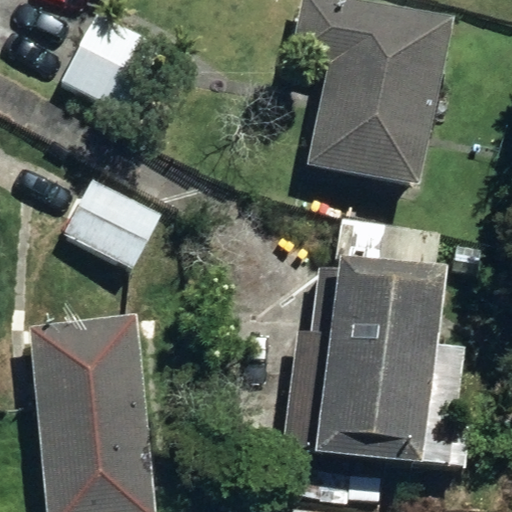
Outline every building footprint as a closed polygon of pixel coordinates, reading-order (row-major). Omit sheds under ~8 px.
[(303,170),(411,194),(447,28),(315,0),(297,0),(284,60),(324,69),(303,170)] [(56,84),(124,119),(159,53),(91,18),(56,84)] [(60,238),(128,275),(156,220),(88,185),(60,238)] [(333,266),(430,278),(435,237),(338,225),(333,266)] [(450,273),(477,276),(480,254),(452,251),(450,273)] [(292,337),(281,452),(417,466),(436,283),(311,269),(304,337),(292,337)] [(22,332),(38,511),(148,511),(131,322),(22,332)] [(502,454),(511,455),(511,425),(506,425),(502,454)] [(493,511),(496,511),(511,511),(511,479),(498,478),(493,511)] [(345,503),(375,507),(378,483),(347,480),(345,503)]
